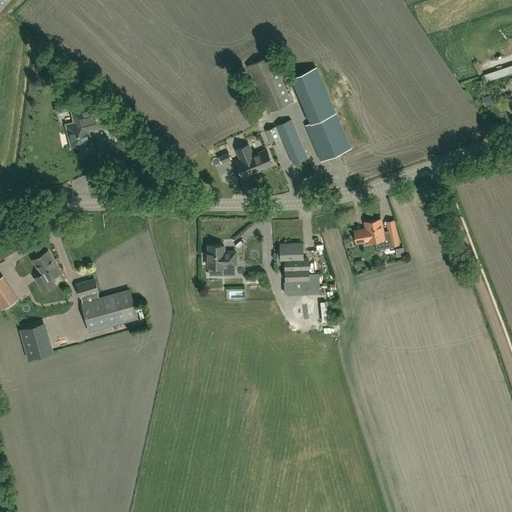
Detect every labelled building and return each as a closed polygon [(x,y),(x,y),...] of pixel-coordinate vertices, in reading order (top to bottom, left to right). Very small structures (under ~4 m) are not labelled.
[(0,0),(0,10),(8,0),(0,0)] [(267,112),(292,102),(272,55),(247,65),(267,112)] [(75,123),(67,125),(72,147),(81,145),(82,153),(92,151),(86,127),(102,123),(98,106),(73,112),(75,123)] [(321,160),(350,147),(335,112),(306,124),(321,160)] [(294,163),(307,157),(292,120),(278,126),(294,163)] [(115,130),(124,138),(124,137),(128,141),(121,148),(142,167),(154,153),(133,134),(121,123),(115,130)] [(275,127),(266,130),(271,144),(281,140),(275,127)] [(250,157),(256,171),(273,164),(267,149),(252,155),(248,144),(242,147),(247,158),(250,157)] [(243,177),(256,171),(250,157),(247,158),(242,147),(237,149),(242,160),(237,162),(243,177)] [(221,161),(231,157),(228,152),(219,156),(221,161)] [(232,164),(224,165),(225,173),(233,172),(232,164)] [(366,228),(354,230),(356,242),(368,239),(368,241),(375,239),(376,249),(392,246),(391,245),(399,244),(396,230),(383,232),(380,218),(364,221),(366,228)] [(285,281),(297,280),(309,280),(308,258),(302,258),(302,243),(280,244),(280,250),(278,250),(278,258),(280,258),(280,259),(286,259),(286,268),(285,268),(285,281)] [(224,244),(209,244),(208,266),(223,266),(223,275),(235,275),(235,263),(236,263),(236,250),(224,250),(224,244)] [(51,277),(60,271),(47,250),(33,259),(41,273),(35,277),(43,291),(55,283),(51,277)] [(0,277),(0,307),(1,309),(17,298),(3,275),(0,277)] [(81,302),(87,322),(89,331),(138,318),(130,289),(99,297),(97,292),(98,292),(94,278),(76,284),(80,297),(81,297),(82,302),(81,302)] [(246,290),(262,289),(261,280),(246,280),(246,290)] [(42,323),(20,329),(29,358),(50,352),(42,323)]
